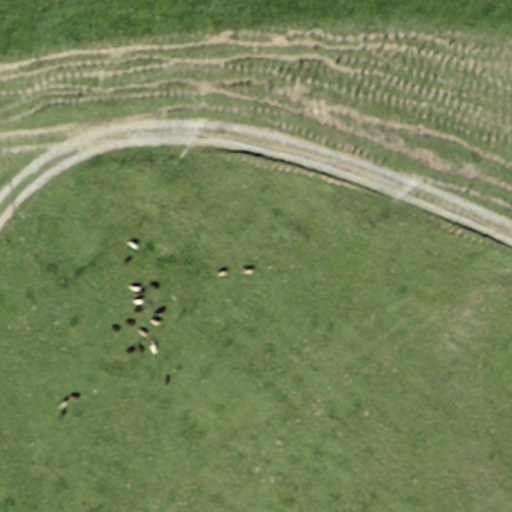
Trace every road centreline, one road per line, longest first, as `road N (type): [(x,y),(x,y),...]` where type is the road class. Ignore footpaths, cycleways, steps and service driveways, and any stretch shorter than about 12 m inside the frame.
road 1 (track): [(511,216),(243,104),(73,138),(0,201)]
road 2 (track): [(243,104),(0,98)]
